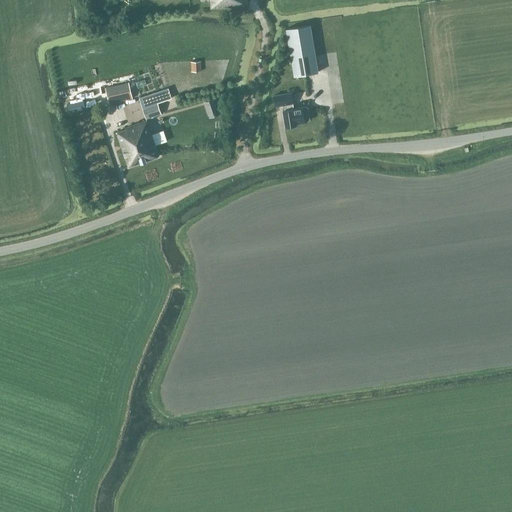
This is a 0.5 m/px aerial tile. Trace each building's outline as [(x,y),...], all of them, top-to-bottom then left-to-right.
[(209,0),(211,9),(244,6),(244,4),(245,4),(244,0),(209,0)] [(294,77),(319,72),(311,25),(286,29),(294,77)] [(201,72),(201,62),(191,62),(191,72),(201,72)] [(129,82),(105,88),(109,104),(133,99),(129,82)] [(158,103),(172,99),(168,88),(139,98),(146,119),(162,114),(158,103)] [(307,107),(295,109),(294,104),(293,103),(291,93),(273,96),(275,107),(283,106),(284,110),(282,110),(285,127),(297,125),(297,124),(306,122),(309,121),(310,120),(309,108),(307,107)] [(210,117),(221,113),(216,99),(205,103),(210,117)] [(80,102),(67,105),(69,114),(82,111),(80,102)] [(128,168),(160,157),(147,120),(116,131),(128,168)]
